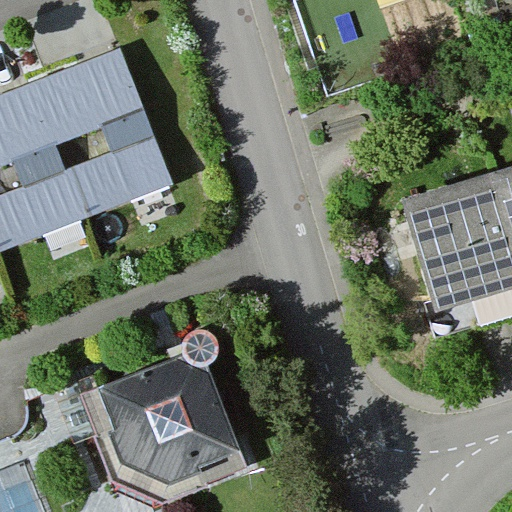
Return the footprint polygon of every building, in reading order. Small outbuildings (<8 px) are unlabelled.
[(116,56),(0,101),(0,173),(12,168),(51,153),(100,134),(140,118),(116,56)] [(111,161),(152,145),(140,118),(100,134),(111,161)] [(0,256),(170,190),(152,145),(111,161),(62,180),(23,195),(0,204),(0,256)] [(51,153),(12,168),(23,195),(62,180),(51,153)] [(511,181),(495,186),(511,243),(511,181)] [(511,300),(511,243),(495,186),(408,212),(441,322),(511,300)] [(186,511),(211,500),(186,416),(189,389),(179,378),(166,380),(160,400),(75,436),(97,511),(186,511)]
